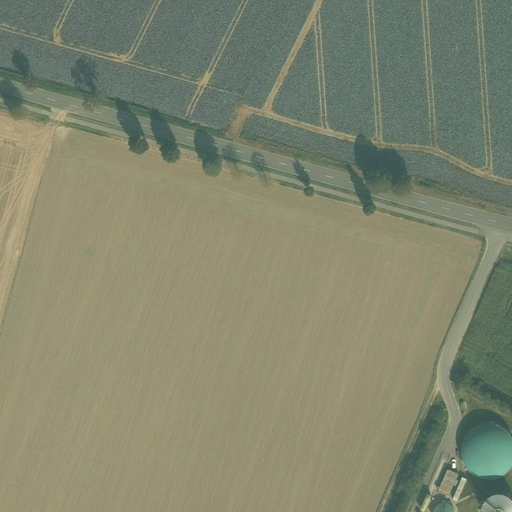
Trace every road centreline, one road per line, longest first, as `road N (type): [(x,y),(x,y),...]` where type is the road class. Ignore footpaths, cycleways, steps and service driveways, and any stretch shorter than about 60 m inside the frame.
road 1 (secondary): [(0,86),(511,226)]
road 2 (track): [(383,511),(441,380)]
